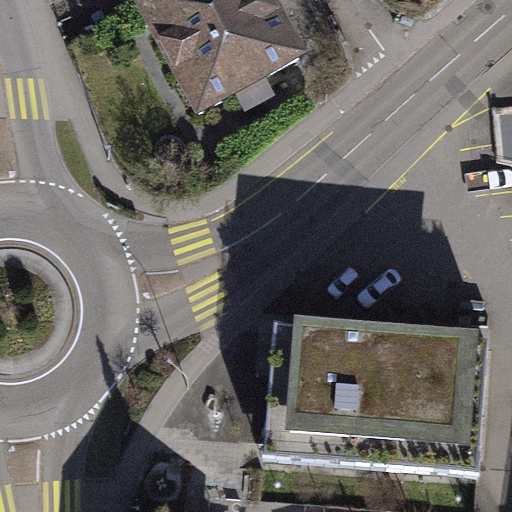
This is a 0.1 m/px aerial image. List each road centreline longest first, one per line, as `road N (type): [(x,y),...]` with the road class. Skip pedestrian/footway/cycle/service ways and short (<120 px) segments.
road 1 (tertiary): [(110,298),(202,268),(246,244),(414,96)]
road 2 (secondary): [(17,415),(45,410),(91,378),(105,353),(110,298)]
road 3 (secondary): [(110,298),(86,250),(65,233),(13,219)]
road 4 (tertiary): [(414,96),(511,11)]
